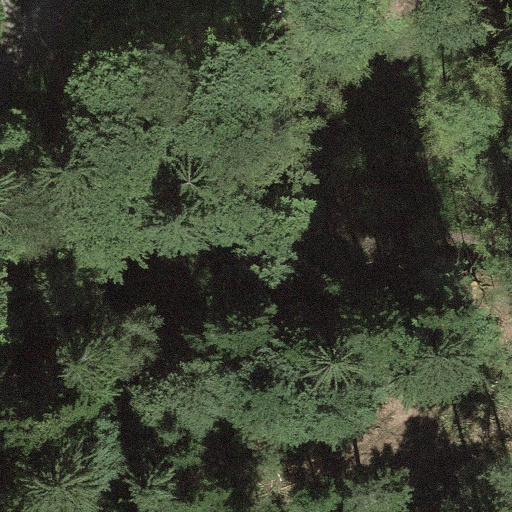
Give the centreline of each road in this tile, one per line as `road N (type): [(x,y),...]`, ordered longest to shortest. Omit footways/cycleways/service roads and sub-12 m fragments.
road 1 (track): [(511,238),(354,250),(318,236),(306,206),(302,167),(325,118),(417,0)]
road 2 (track): [(0,111),(63,0)]
